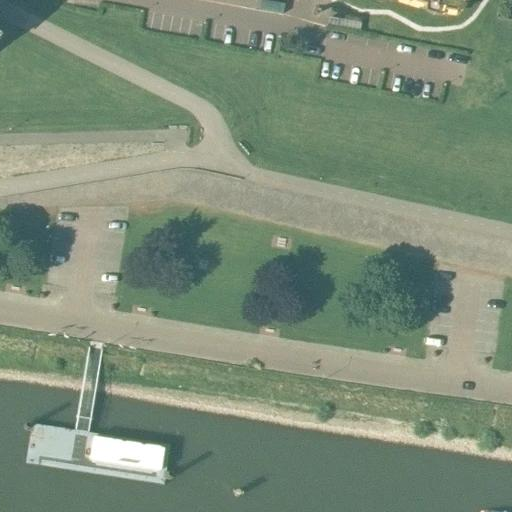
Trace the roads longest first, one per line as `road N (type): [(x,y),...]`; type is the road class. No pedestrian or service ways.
road 1 (residential): [(511,391),(0,309)]
road 2 (residential): [(463,74),(316,46),(296,29),(141,0)]
road 3 (residential): [(217,164),(511,231)]
road 4 (residential): [(217,164),(214,123),(201,108),(0,8)]
road 5 (residential): [(0,187),(163,159),(217,164)]
